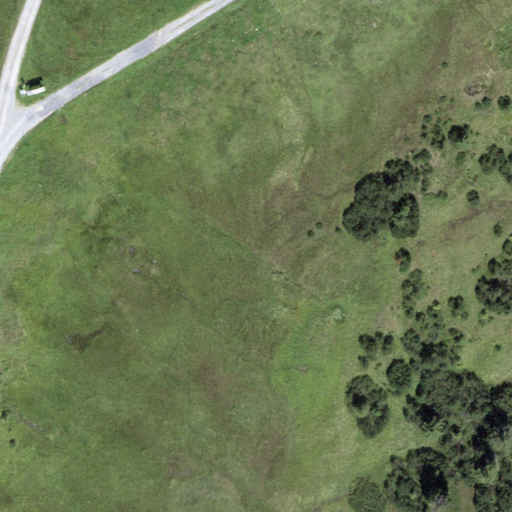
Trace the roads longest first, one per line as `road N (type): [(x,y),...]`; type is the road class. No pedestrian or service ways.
road 1 (track): [(225,0),(0,135)]
road 2 (track): [(0,123),(34,0)]
